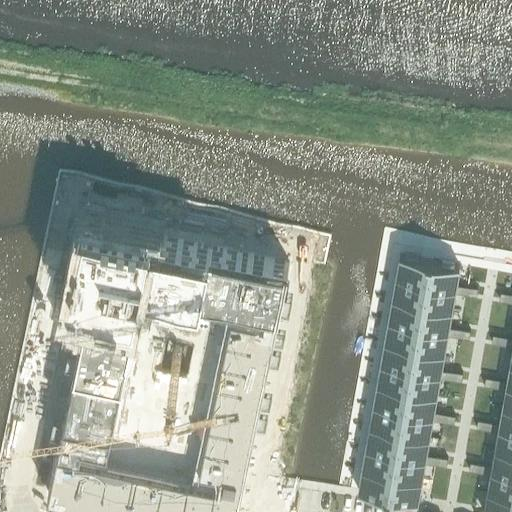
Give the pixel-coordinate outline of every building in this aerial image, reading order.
[(153,234),(154,228),(85,214),(68,295),(88,299),(47,492),(140,511),(236,511),(289,263),(153,234)] [(400,255),(396,277),(426,282),(430,260),(419,258),(419,255),(406,253),(405,256),(400,255)] [(430,260),(426,282),(455,288),(456,284),(459,265),(454,264),(455,262),(441,259),(441,262),(430,260)] [(396,277),(392,298),(422,304),(426,282),(396,277)] [(426,282),(422,304),(452,309),(455,292),(455,288),(426,282)] [(455,288),(455,292),(466,294),(467,286),(456,284),(455,288)] [(467,286),(466,294),(477,296),(478,288),(467,286)] [(500,292),(499,300),(510,302),(511,294),(500,292)] [(392,298),(389,320),(418,325),(422,304),(392,298)] [(422,304),(418,325),(448,330),(449,326),(452,309),(422,304)] [(389,320),(385,341),(414,346),(418,325),(389,320)] [(418,325),(414,346),(444,352),(447,334),(448,330),(418,325)] [(448,330),(447,334),(458,336),(459,328),(449,326),(448,330)] [(459,328),(458,336),(469,338),(470,330),(459,328)] [(493,334),(492,343),(502,344),(504,336),(493,334)] [(511,337),(504,336),(502,344),(511,346),(511,337)] [(385,341),(381,362),(411,368),(414,346),(385,341)] [(414,346),(411,368),(440,373),(441,369),(444,352),(414,346)] [(381,362),(377,384),(407,389),(411,368),(381,362)] [(411,368),(407,389),(436,394),(440,377),(440,373),(411,368)] [(440,373),(440,377),(450,379),(452,371),(441,369),(440,373)] [(452,371),(450,379),(461,381),(463,373),(452,371)] [(485,377),(484,385),(495,387),(496,379),(485,377)] [(496,379),(495,387),(506,389),(506,385),(507,381),(496,379)] [(377,384),(373,405),(403,410),(407,389),(377,384)] [(506,389),(503,406),(511,407),(511,385),(506,385),(506,389)] [(407,389),(403,410),(433,416),(433,411),(436,394),(407,389)] [(373,405),(370,426),(399,432),(403,410),(373,405)] [(499,423),(499,427),(511,429),(511,407),(503,406),(499,423)] [(403,410),(399,432),(429,437),(432,419),(433,416),(403,410)] [(433,416),(432,419),(443,421),(444,413),(433,411),(433,416)] [(444,413),(443,421),(454,423),(455,415),(444,413)] [(478,419),(476,428),(487,429),(489,421),(478,419)] [(489,421),(487,429),(498,431),(499,427),(499,423),(489,421)] [(370,426),(366,448),(395,453),(399,432),(370,426)] [(498,431),(495,449),(511,451),(511,429),(499,427),(498,431)] [(399,432),(395,453),(425,458),(426,454),(429,437),(399,432)] [(366,448),(362,469),(392,474),(395,453),(366,448)] [(492,466),(491,470),(511,473),(511,451),(495,449),(492,466)] [(395,453),(392,474),(421,480),(424,462),(425,458),(395,453)] [(425,458),(424,462),(435,464),(437,456),(426,454),(425,458)] [(437,456),(435,464),(446,466),(448,458),(437,456)] [(470,462),(469,470),(480,472),(481,464),(470,462)] [(481,464),(480,472),(491,474),(491,470),(492,466),(481,464)] [(362,469),(358,491),(388,497),(392,474),(362,469)] [(491,474),(487,491),(511,495),(511,473),(491,470),(491,474)] [(392,474),(388,497),(417,502),(421,480),(392,474)] [(511,511),(511,495),(487,491),(483,511),(511,511)]
